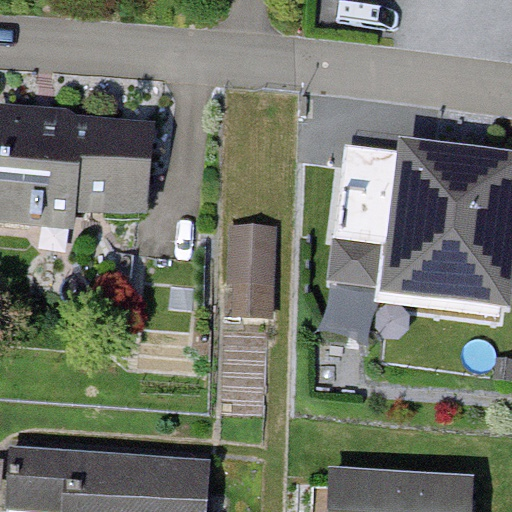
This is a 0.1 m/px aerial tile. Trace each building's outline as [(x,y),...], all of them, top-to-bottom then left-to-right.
[(150,222),(160,131),(3,115),(0,148),(0,227),(80,236),(82,215),(150,222)] [(383,291),(382,298),(508,315),(511,287),(511,160),(402,146),(400,158),(383,291)] [(400,158),(351,152),(333,284),(383,291),(400,158)] [(287,230),(240,229),(239,321),(285,322),(287,230)] [(13,511),(212,511),(215,459),(17,448),(13,511)] [(494,511),(496,470),(350,465),(348,511),(494,511)]
